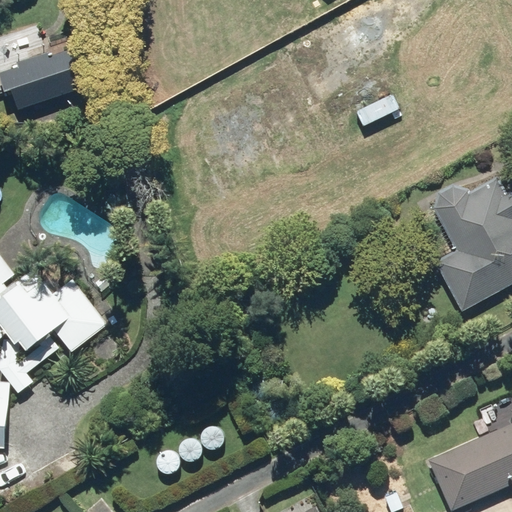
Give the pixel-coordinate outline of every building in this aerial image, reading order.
[(15,91),(22,110),(90,87),(76,48),(52,56),(47,41),(26,49),(30,59),(19,62),(20,67),(1,73),(8,93),(15,91)] [(459,251),(437,263),(465,313),(511,286),(511,192),(510,193),(500,176),(473,192),(471,189),(455,184),(440,192),(436,208),(459,251)] [(0,341),(10,333),(15,341),(6,339),(1,369),(21,393),(36,382),(30,374),(62,349),(53,337),(42,345),(43,346),(21,363),(20,362),(23,342),(30,352),(57,330),(74,353),(110,325),(74,279),(56,294),(46,281),(45,283),(36,270),(10,289),(6,284),(19,275),(0,249),(0,341)] [(13,384),(0,382),(0,448),(8,449),(13,384)] [(155,453),(166,477),(233,444),(221,420),(155,453)] [(511,424),(431,460),(454,511),(511,485),(511,424)]
